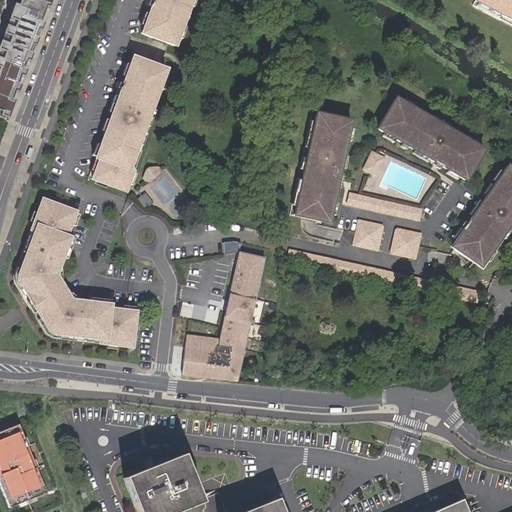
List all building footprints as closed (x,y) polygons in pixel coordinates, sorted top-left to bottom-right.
[(0,114),(9,118),(44,21),(51,0),(21,0),(20,4),(14,2),(0,40),(0,114)] [(147,0),(146,4),(143,13),(139,23),(136,30),(157,38),(170,43),(186,0),(147,0)] [(173,44),(189,0),(186,0),(170,43),(173,44)] [(511,24),(511,20),(472,0),(471,0),(470,3),(511,24)] [(511,0),(472,0),(511,20),(511,0)] [(124,165),(161,66),(149,61),(127,53),(125,60),(120,71),(118,78),(113,90),(112,93),(107,108),(104,116),(100,126),(95,140),(91,150),(90,153),(93,154),(85,174),(120,187),(123,179),(127,166),(124,165)] [(164,67),(161,66),(124,165),(127,166),(164,67)] [(110,89),(113,90),(118,78),(114,77),(110,89)] [(103,106),(107,108),(112,93),(109,91),(103,106)] [(396,95),(394,98),(483,150),(485,148),(396,95)] [(483,150),(394,98),(376,130),(384,134),(394,140),(410,150),(427,160),(430,162),(440,167),(446,171),(456,177),(464,182),(483,150)] [(314,114),(311,113),(288,216),(292,217),(314,114)] [(349,122),(314,114),(292,217),(327,224),(329,216),(331,205),(333,196),(335,185),(336,182),(340,166),(341,158),(344,147),(345,141),(347,130),(349,122)] [(384,134),(381,138),(392,144),(394,140),(384,134)] [(410,150),(408,153),(426,163),(427,160),(410,150)] [(386,159),(371,152),(363,170),(378,177),(386,159)] [(430,162),(428,165),(438,170),(440,167),(430,162)] [(131,167),(127,166),(123,179),(126,180),(131,167)] [(511,172),(505,168),(481,204),(472,217),(470,220),(464,230),(463,231),(456,241),(452,248),(481,269),(511,223),(511,172)] [(456,177),(446,171),(445,174),(455,180),(456,177)] [(152,201),(145,193),(137,200),(144,208),(152,201)] [(420,209),(349,195),(346,206),(418,220),(420,209)] [(35,211),(31,222),(34,223),(15,275),(15,282),(45,336),(55,340),(102,345),(101,348),(109,349),(109,350),(121,352),(121,350),(138,352),(142,313),(138,312),(139,308),(127,306),(126,306),(125,311),(117,310),(117,306),(115,306),(115,302),(92,300),(92,304),(78,302),(63,279),(70,263),(71,263),(80,240),(72,237),(76,227),(78,227),(83,216),(81,215),(81,214),(46,201),(41,213),(35,211)] [(472,217),(481,204),(478,202),(469,215),(472,217)] [(464,230),(470,220),(467,218),(461,228),(464,230)] [(382,225),(358,220),(352,244),(377,250),(382,225)] [(511,223),(481,269),(484,271),(511,229),(511,223)] [(421,235),(396,229),(390,253),(415,259),(421,235)] [(456,241),(463,231),(460,229),(453,239),(456,241)] [(289,249),(286,260),(475,302),(477,291),(289,249)] [(186,374),(238,379),(265,258),(239,252),(221,331),(219,331),(217,338),(186,334),(181,373),(186,374)] [(18,424),(0,431),(0,486),(9,508),(45,493),(18,424)] [(180,459),(127,480),(139,511),(170,511),(197,502),(180,459)] [(346,492),(351,500),(365,490),(360,482),(346,492)] [(465,511),(460,501),(435,511),(465,511)] [(278,511),(275,503),(251,511),(278,511)]
